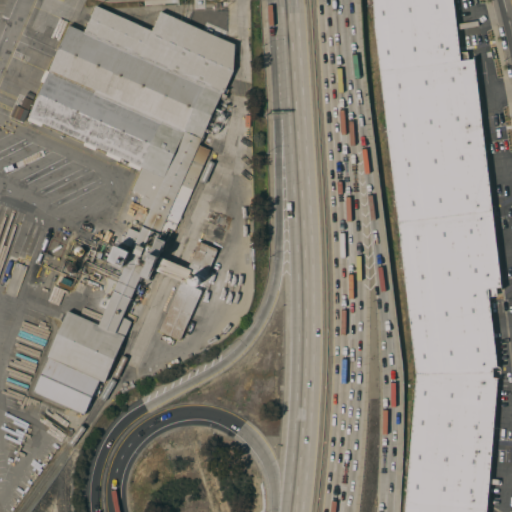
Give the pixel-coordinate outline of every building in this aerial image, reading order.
[(486,511),(405,511),(416,374),(394,185),(381,69),(376,26),(374,0),(453,0),(459,52),(467,51),(468,59),(474,58),(501,287),(496,287),(497,295),(488,296),(497,367),(492,367),(493,377),(497,378),(486,511)] [(141,276),(123,317),(132,321),(105,382),(100,380),(85,414),(34,391),(49,357),(48,356),(68,310),(99,324),(125,267),(109,260),(116,245),(131,252),(133,247),(122,242),(129,227),(140,232),(151,208),(139,203),(143,195),(132,190),(142,167),(141,167),(140,170),(128,165),(130,161),(121,157),(119,161),(106,155),(108,151),(97,147),(95,150),(83,145),(85,141),(43,122),(41,126),(28,120),(29,117),(44,82),(40,81),(46,69),(49,71),(69,25),(84,32),(96,5),(152,30),(161,11),(235,44),(234,70),(223,93),(227,95),(224,102),(219,100),(199,144),(210,149),(175,230),(168,227),(164,235),(159,233),(158,237),(166,241),(160,256),(188,268),(200,241),(218,249),(205,279),(197,275),(190,272),(186,283),(191,285),(192,286),(193,286),(202,290),(180,339),(159,330),(181,281),(154,269),(150,279),(141,276)] [(23,121),(10,115),(15,104),(19,107),(20,106),(28,110),(23,121)] [(204,217),(205,218),(207,213),(212,215),(210,220),(216,222),(215,225),(227,230),(223,241),(198,231),(204,217)] [(79,256),(77,255),(76,254),(75,252),(75,251),(75,250),(75,248),(77,247),(78,246),(80,246),(81,246),(82,247),(84,248),(84,249),(85,251),(84,253),(84,254),(83,255),(81,256),(79,256)] [(71,273),(69,272),(68,271),(67,269),(67,268),(67,267),(68,265),(69,264),(70,263),(72,263),(73,263),(74,263),(76,264),(77,266),(77,268),(77,269),(76,271),(75,272),(73,273),(72,273),(71,273)] [(200,278),(200,280),(200,282),(199,284),(198,285),(197,286),(195,286),(193,286),(192,286),(191,285),(190,284),(189,283),(189,281),(189,279),(189,278),(190,276),(192,275),(193,274),(195,274),(197,275),(199,276),(200,278)]
